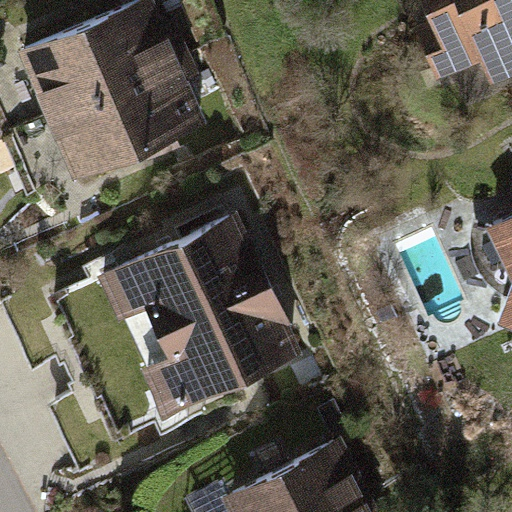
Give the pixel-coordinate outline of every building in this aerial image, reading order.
[(149,0),(117,0),(0,51),(0,118),(4,126),(39,111),(69,180),(203,122),(149,0)] [(511,0),(416,0),(426,22),(415,27),(436,78),(473,62),(482,85),(511,72),(511,0)] [(511,207),(478,223),(505,280),(489,323),(511,331),(511,207)] [(230,213),(91,274),(110,318),(139,305),(163,359),(136,371),(153,412),(291,352),(230,213)] [(373,511),(335,437),(216,498),(223,511),(373,511)]
